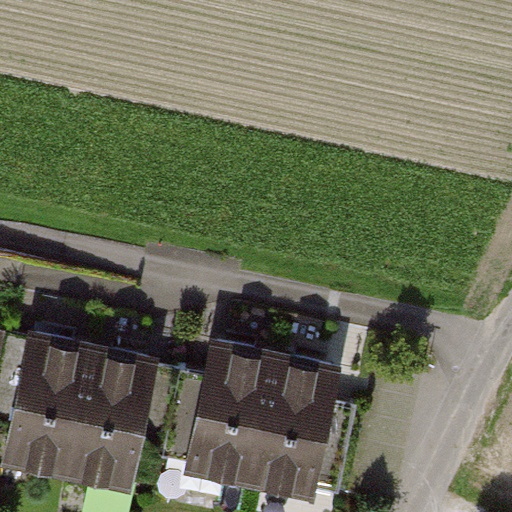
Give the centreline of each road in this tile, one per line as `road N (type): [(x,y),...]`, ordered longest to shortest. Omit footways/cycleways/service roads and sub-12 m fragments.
road 1 (unknown): [(505,347),(0,238)]
road 2 (residential): [(511,334),(421,511)]
